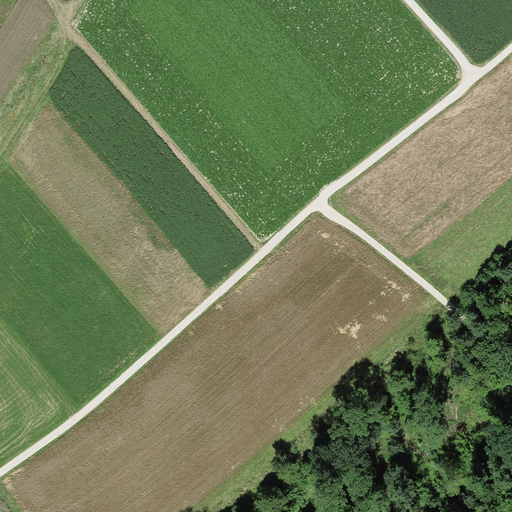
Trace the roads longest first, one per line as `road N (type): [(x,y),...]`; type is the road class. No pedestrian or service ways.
road 1 (track): [(0,471),(71,424),(321,200),(474,76),(407,0)]
road 2 (track): [(511,357),(321,200)]
road 3 (track): [(65,17),(61,60),(0,162)]
